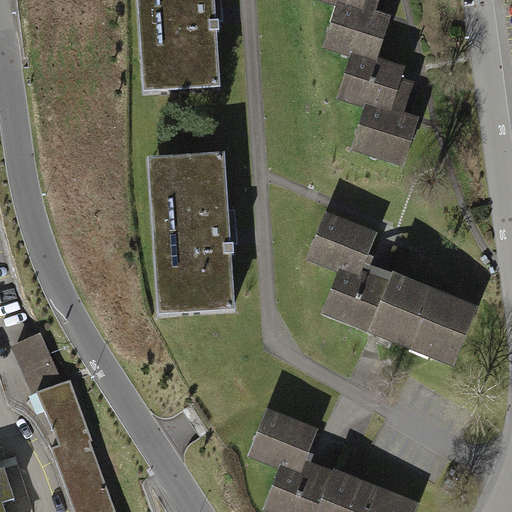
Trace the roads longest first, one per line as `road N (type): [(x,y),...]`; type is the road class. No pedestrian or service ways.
road 1 (residential): [(195,511),(66,306),(37,226),(0,34)]
road 2 (residential): [(481,0),(511,227)]
